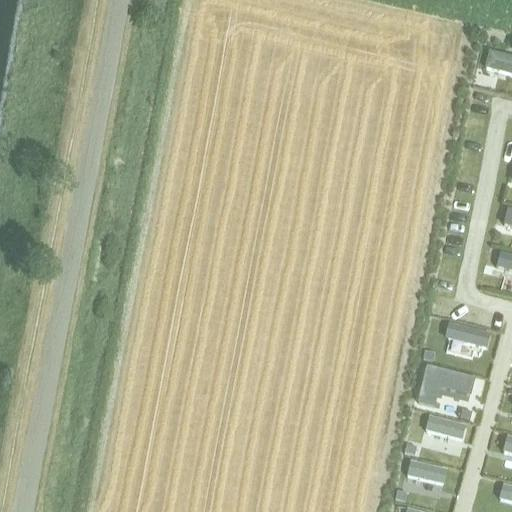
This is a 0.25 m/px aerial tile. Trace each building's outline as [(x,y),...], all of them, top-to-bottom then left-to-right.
[(511,81),(511,63),(487,58),(483,75),(511,81)] [(511,235),(511,216),(504,215),(500,233),(511,235)] [(511,278),(511,262),(498,259),(494,274),(511,278)] [(484,355),(488,340),(445,330),(441,345),(484,355)] [(468,403),(472,385),(423,373),(414,410),(432,414),(436,395),(468,403)] [(459,447),(462,432),(426,423),(422,438),(459,447)] [(511,462),(511,445),(503,443),(499,459),(511,462)] [(441,492),(444,477),(407,468),(403,484),(441,492)] [(511,510),(511,494),(500,492),(496,507),(511,510)]
